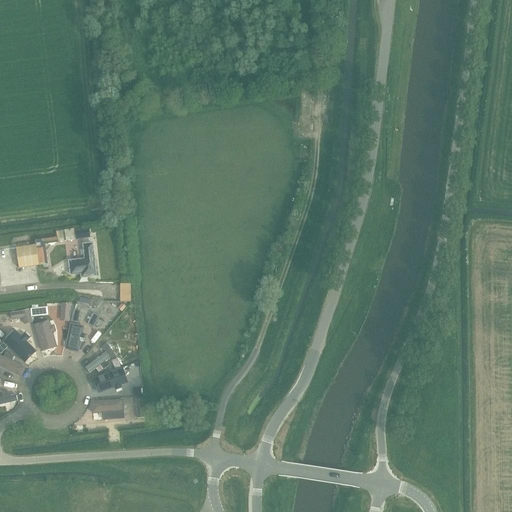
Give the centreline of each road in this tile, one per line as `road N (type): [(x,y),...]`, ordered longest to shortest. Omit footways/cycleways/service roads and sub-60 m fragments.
road 1 (unclassified): [(380,484),(383,403),(436,267),(473,0)]
road 2 (unclassified): [(261,465),(272,424),(306,377),(358,217),(389,0)]
road 3 (track): [(309,0),(318,76),(314,180),(256,349)]
road 4 (track): [(378,101),(379,203),(338,318),(314,354)]
road 5 (unclassified): [(214,458),(158,452),(0,462)]
road 6 (unclassified): [(380,484),(261,465)]
